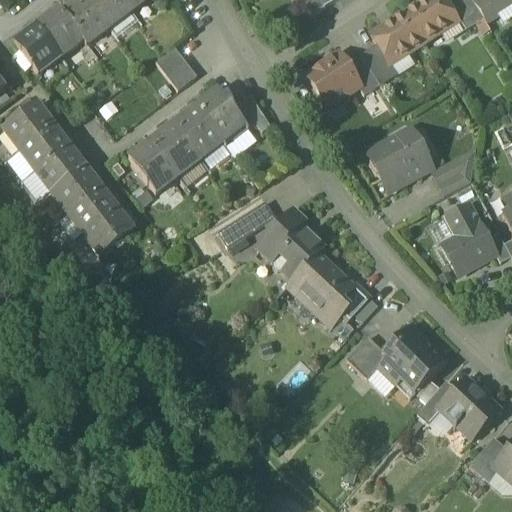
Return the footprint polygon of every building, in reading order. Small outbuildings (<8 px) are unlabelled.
[(108,33),(130,16),(117,0),(85,0),(84,1),(108,33)] [(117,0),(130,16),(151,0),(117,0)] [(310,0),(300,6),(308,21),(324,12),(324,11),(339,3),(337,0),(310,0)] [(439,0),(430,0),(403,18),(369,39),(376,49),(387,67),(388,66),(400,58),(402,62),(423,49),(444,35),(442,32),(455,24),(443,6),(439,0)] [(465,35),(483,23),(471,4),(467,0),(452,0),(443,6),(455,24),(457,22),(465,35)] [(481,0),(476,0),(471,4),(483,23),(486,28),(497,21),(493,16),(493,17),(481,0)] [(493,16),(511,3),(511,0),(481,0),(493,17),(493,16)] [(86,50),(108,33),(84,1),(62,19),(82,45),(86,50)] [(60,62),(82,45),(62,19),(58,14),(36,31),(60,62)] [(442,32),(444,35),(457,27),(455,24),(442,32)] [(37,80),(60,62),(36,31),(13,49),(37,80)] [(359,60),(379,91),(397,80),(390,69),(388,66),(387,67),(376,49),(359,60)] [(155,68),(163,77),(182,63),(174,53),(165,61),(155,68)] [(388,66),(390,69),(402,62),(400,58),(388,66)] [(346,95),(355,89),(356,89),(344,70),(338,60),(306,80),(322,106),(330,100),(333,104),(338,106),(347,100),(346,95)] [(359,60),(344,70),(356,89),(355,89),(358,93),(363,101),(379,91),(359,60)] [(163,77),(170,87),(189,72),(182,63),(163,77)] [(196,82),(189,72),(170,87),(177,96),(196,82)] [(346,95),(347,100),(358,93),(355,89),(346,95)] [(218,96),(195,113),(222,148),(243,132),(245,131),(232,114),(218,96)] [(327,114),(338,106),(333,104),(330,100),(322,106),(327,114)] [(243,132),(246,137),(264,123),(249,101),(232,114),(245,131),(243,132)] [(2,135),(18,157),(52,131),(35,110),(2,135)] [(200,165),(222,148),(195,113),(173,130),(200,165)] [(177,182),(200,165),(173,130),(151,147),(177,182)] [(18,157),(34,178),(68,152),(52,131),(18,157)] [(381,179),(390,196),(430,173),(411,138),(404,136),(395,142),(393,148),(371,160),(369,167),(374,177),(381,179)] [(155,200),(177,182),(151,147),(128,165),(155,200)] [(34,178),(51,199),(84,173),(68,152),(34,178)] [(431,180),(444,202),(470,188),(475,156),(431,180)] [(51,199),(67,220),(100,194),(84,173),(51,199)] [(67,220),(83,241),(116,215),(100,194),(67,220)] [(216,239),(226,255),(275,224),(265,208),(216,239)] [(439,249),(457,281),(495,260),(487,244),(478,228),(468,211),(448,222),(458,239),(439,249)] [(132,236),(116,215),(83,241),(99,262),(132,236)] [(282,277),(292,286),(317,260),(323,253),(300,231),(304,227),(291,215),(256,252),(271,267),(271,273),(276,277),(282,277)] [(502,221),(511,240),(511,223),(509,218),(502,221)] [(510,262),(503,249),(497,238),(487,244),(495,260),(499,268),(510,262)] [(511,244),(503,249),(510,262),(511,265),(511,264),(511,244)] [(351,293),(317,260),(292,286),(289,289),(317,315),(314,318),(330,334),(340,323),(346,329),(356,318),(369,304),(354,290),(351,293)] [(169,317),(185,303),(173,290),(157,305),(169,317)] [(369,304),(356,318),(364,326),(378,311),(369,304)] [(400,388),(413,400),(446,366),(409,331),(383,359),(378,364),(381,367),(376,373),(377,374),(395,392),(400,388)] [(345,366),(366,386),(377,374),(376,373),(381,367),(378,364),(383,359),(367,343),(345,366)] [(441,417),(468,442),(496,413),(466,385),(456,395),(438,414),(441,417)] [(416,421),(427,431),(441,417),(438,414),(456,395),(446,386),(416,421)] [(468,472),(483,485),(492,475),(495,471),(494,470),(507,455),(493,443),(468,472)] [(495,471),(511,485),(511,449),(507,455),(494,470),(495,471)] [(511,485),(495,471),(492,475),(511,491),(511,485)]
